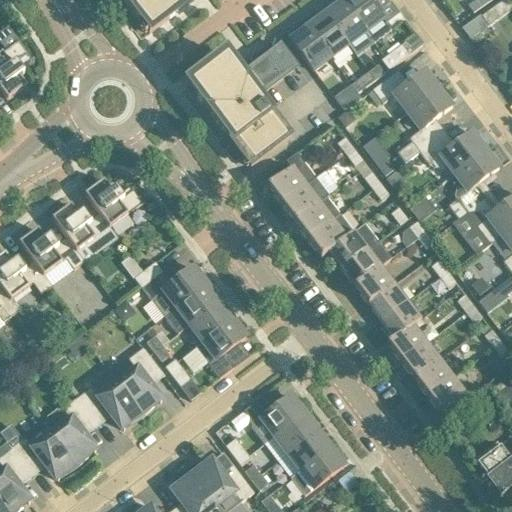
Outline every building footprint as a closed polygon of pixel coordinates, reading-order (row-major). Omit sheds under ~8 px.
[(149,35),(187,6),(182,0),(121,0),(124,3),(126,2),(132,10),(130,11),(141,24),(144,22),(152,31),(148,34),(149,35)] [(368,0),(348,0),(343,4),(366,34),(384,21),(368,0)] [(482,7),(478,0),(466,8),(471,15),(482,7)] [(481,19),(488,29),(511,11),(505,1),(481,19)] [(343,4),(333,12),(326,17),(348,47),(366,34),(343,4)] [(326,17),(320,21),(309,29),(331,60),(348,47),(326,17)] [(309,29),(292,42),(291,43),(313,73),(331,60),(309,29)] [(18,43),(2,55),(0,56),(0,91),(8,102),(26,89),(19,79),(24,75),(16,65),(27,57),(28,60),(29,59),(18,43)] [(401,47),(385,59),(380,63),(388,73),(409,57),(401,47)] [(272,62),(269,59),(246,76),(249,80),(260,94),(261,95),(295,70),(280,50),(278,52),(281,55),(272,62)] [(268,116),(263,109),(264,107),(256,97),(260,94),(249,80),(246,83),(226,58),(188,87),(189,89),(193,86),(200,95),(197,98),(226,136),(227,135),(233,143),(232,144),(242,158),(246,155),(253,164),(249,167),(251,169),(289,140),(270,115),(268,116)] [(375,83),(383,76),(377,68),(369,74),(375,83)] [(393,77),(372,92),(383,106),(394,98),(407,115),(438,92),(425,75),(426,74),(425,73),(403,90),(393,77)] [(375,83),(369,74),(357,82),(364,91),(375,83)] [(409,141),(412,144),(398,155),(406,165),(420,155),(440,139),(430,126),(452,109),(451,108),(451,109),(438,92),(407,115),(420,133),(409,141)] [(340,95),(334,100),(344,114),(353,108),(343,93),(340,95)] [(440,139),(420,155),(430,168),(441,159),(454,177),(485,153),(472,137),(473,136),(472,135),(450,152),(440,139)] [(346,157),(354,151),(345,140),(338,146),(346,157)] [(354,151),(346,157),(354,167),(362,161),(354,151)] [(458,201),(456,202),(450,208),(460,221),(467,215),(487,201),(477,188),(499,171),(498,170),(497,170),(485,153),(454,177),(445,183),(458,201)] [(387,162),(377,169),(385,179),(394,171),(387,162)] [(306,188),(292,170),(283,177),(267,189),(280,208),(306,188)] [(373,192),(381,186),(372,175),(364,181),(373,192)] [(316,180),(306,188),(280,208),(294,225),(328,199),(327,198),(329,197),(316,180)] [(103,183),(85,197),(88,202),(101,219),(110,230),(127,217),(143,205),(131,190),(130,191),(132,193),(123,200),(116,190),(111,193),(103,183)] [(381,186),(373,192),(381,203),(389,197),(381,186)] [(341,216),(328,199),(294,225),(307,243),(333,223),(341,216)] [(487,201),(467,215),(478,228),(491,246),(501,238),(511,229),(511,201),(496,214),(487,201)] [(70,207),(52,221),(55,226),(68,244),(69,243),(77,254),(90,244),(99,257),(110,250),(119,243),(109,230),(110,230),(101,219),(92,226),(83,214),(78,217),(70,207)] [(407,221),(399,211),(391,216),(399,227),(407,221)] [(354,234),(341,216),(333,223),(307,243),(321,261),(328,255),(330,253),(346,240),(354,234)] [(418,241),(426,235),(417,224),(410,230),(418,241)] [(365,226),(354,234),(346,240),(330,253),(328,255),(341,272),(378,244),(365,226)] [(511,229),(501,238),(511,252),(511,257),(503,264),(511,275),(511,229)] [(37,232),(19,245),(22,250),(26,255),(35,268),(36,268),(44,278),(68,261),(78,274),(86,267),(76,254),(77,254),(69,243),(68,244),(59,250),(50,238),(45,242),(37,232)] [(426,235),(418,241),(426,252),(434,246),(426,235)] [(391,261),(378,244),(341,272),(354,289),(381,269),(391,261)] [(5,256),(0,259),(0,288),(3,292),(11,303),(34,285),(44,298),(53,292),(43,279),(44,278),(36,268),(35,268),(26,255),(17,262),(12,266),(5,256)] [(130,259),(122,265),(134,281),(138,278),(143,274),(142,274),(130,259)] [(439,280),(447,274),(439,263),(431,269),(439,280)] [(162,276),(154,266),(142,274),(143,274),(138,278),(134,281),(142,291),(162,276)] [(368,307),(394,287),(381,269),(354,289),(360,297),(368,307)] [(162,276),(142,291),(151,302),(152,302),(165,319),(176,311),(199,293),(206,288),(193,270),(170,287),(162,276)] [(447,274),(439,280),(448,291),(456,285),(447,274)] [(511,278),(503,285),(511,295),(511,294),(511,278)] [(407,304),(394,287),(368,307),(381,324),(407,304)] [(0,318),(6,327),(11,323),(20,316),(11,303),(3,292),(0,288),(0,318)] [(214,299),(206,288),(199,293),(176,311),(165,319),(178,336),(189,328),(212,310),(219,305),(214,299)] [(466,315),(474,309),(465,298),(457,304),(466,315)] [(421,323),(407,304),(381,324),(391,337),(394,341),(396,339),(413,327),(413,328),(421,323)] [(224,312),(219,305),(212,310),(189,328),(202,345),(226,327),(232,322),(224,312)] [(474,309),(466,315),(474,326),(482,320),(474,309)] [(224,357),(246,340),(232,322),(226,327),(202,345),(196,350),(220,382),(234,371),(224,357)] [(413,327),(396,339),(394,341),(387,347),(401,366),(427,346),(413,328),(413,327)] [(493,350),(501,344),(492,332),(484,338),(493,350)] [(155,354),(165,347),(159,339),(149,347),(155,354)] [(501,344),(493,350),(501,361),(509,355),(501,344)] [(414,383),(440,363),(427,346),(401,366),(414,383)] [(165,347),(155,354),(164,366),(174,359),(165,347)] [(129,362),(111,376),(118,386),(143,419),(149,414),(155,408),(153,406),(158,402),(160,405),(161,404),(145,382),(159,371),(147,355),(143,351),(129,362)] [(176,362),(165,370),(181,390),(191,382),(176,362)] [(453,381),(453,380),(440,363),(414,383),(427,401),(453,381)] [(118,386),(111,376),(92,390),(78,401),(93,422),(107,411),(124,432),(125,432),(123,429),(128,425),(130,427),(136,423),(143,419),(118,386)] [(509,391),(499,398),(511,415),(511,376),(503,384),(509,391)] [(467,398),(463,393),(453,381),(427,401),(441,418),(457,406),(467,398)] [(291,399),(269,416),(259,402),(244,413),(251,422),(261,424),(262,423),(274,440),(304,417),(296,406),(294,407),(290,401),(291,400),(291,399)] [(45,425),(44,426),(52,436),(77,469),(83,464),(89,458),(87,456),(92,452),(94,455),(95,454),(79,432),(93,422),(78,401),(64,412),(57,411),(46,419),(45,425)] [(317,434),(312,428),(304,417),(274,440),(287,457),(317,434)] [(38,426),(27,434),(26,441),(12,452),(27,472),(41,461),(46,467),(58,483),(59,482),(57,479),(62,475),(64,478),(71,474),(77,469),(52,436),(44,426),(43,426),(38,426)] [(300,474),(330,451),(317,434),(287,457),(300,474)] [(252,462),(248,457),(236,441),(225,449),(241,470),(252,462)] [(511,462),(511,463),(497,445),(475,462),(501,496),(511,489),(511,462)] [(344,469),(330,451),(300,474),(292,481),(305,499),(344,469)] [(0,460),(0,466),(4,471),(3,472),(4,473),(0,475),(0,504),(5,511),(19,511),(23,509),(21,507),(26,503),(29,505),(30,505),(17,489),(13,483),(27,472),(12,452),(0,460)] [(204,467),(197,471),(190,476),(216,509),(223,504),(228,511),(231,511),(253,496),(238,475),(226,484),(209,462),(208,463),(210,465),(205,469),(204,467)] [(250,486),(260,478),(252,469),(243,476),(250,486)] [(172,490),(177,497),(188,511),(217,511),(216,509),(190,476),(184,481),(179,486),(180,488),(175,492),(173,490),(172,490)] [(356,485),(349,476),(340,483),(347,492),(356,485)] [(260,478),(250,486),(258,495),(267,488),(260,478)]
